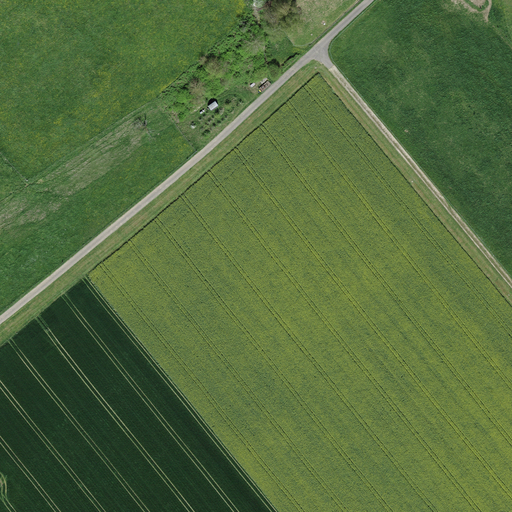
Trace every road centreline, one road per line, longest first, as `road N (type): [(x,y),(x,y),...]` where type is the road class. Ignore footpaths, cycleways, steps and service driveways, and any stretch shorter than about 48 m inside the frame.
road 1 (unclassified): [(369,0),(211,145),(0,319)]
road 2 (track): [(511,271),(315,49)]
